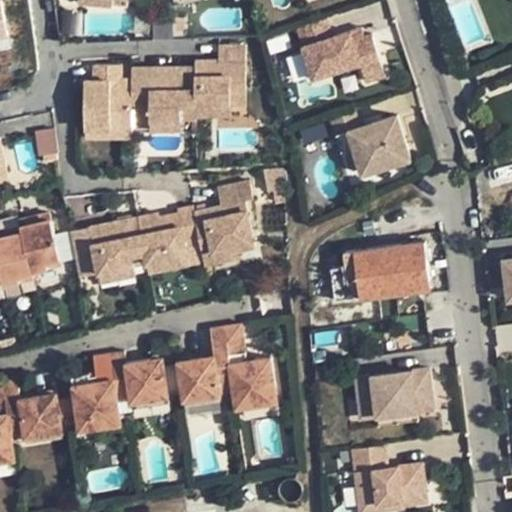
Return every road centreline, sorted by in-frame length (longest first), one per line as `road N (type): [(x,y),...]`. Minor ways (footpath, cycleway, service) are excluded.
road 1 (residential): [(403,0),(449,147),(446,179),(492,511)]
road 2 (track): [(312,511),(299,255),(323,224),(447,163)]
